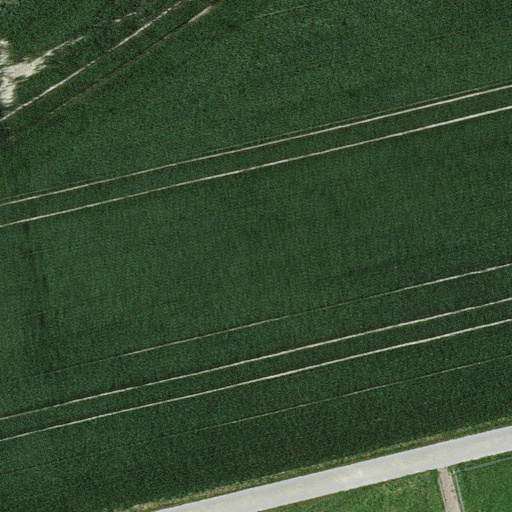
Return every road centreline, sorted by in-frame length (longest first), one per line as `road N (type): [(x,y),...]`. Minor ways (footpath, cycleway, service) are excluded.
road 1 (residential): [(511,439),(338,481)]
road 2 (track): [(212,511),(338,481)]
